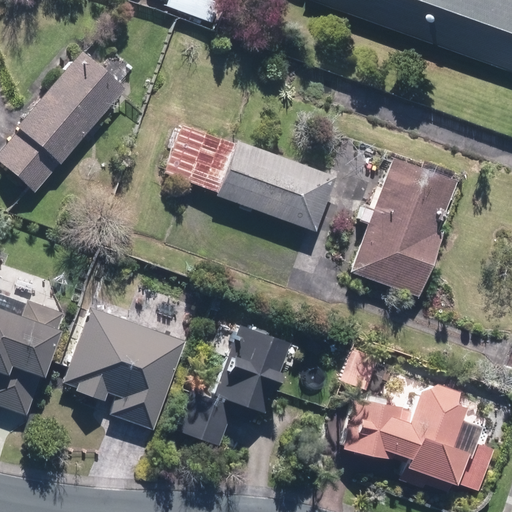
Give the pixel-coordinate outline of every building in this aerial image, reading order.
[(215,1),(213,0),(160,0),(158,9),(206,26),(215,1)] [(511,0),(306,0),(511,77),(511,0)] [(121,81),(77,44),(16,117),(19,120),(0,142),(0,156),(34,185),(121,81)] [(327,169),(181,118),(162,169),(308,221),(327,169)] [(449,172),(391,153),(354,262),(413,281),(449,172)] [(4,306),(0,304),(0,397),(21,406),(60,311),(33,300),(25,306),(4,306)] [(182,334),(94,303),(67,378),(97,389),(98,386),(113,391),(107,407),(151,422),(182,334)] [(285,339),(231,320),(205,393),(198,391),(191,411),(181,408),(175,424),(216,438),(226,410),(233,413),(240,394),(263,402),(285,339)] [(371,350),(353,345),(345,372),(363,377),(371,350)] [(352,387),(336,434),(470,479),(482,444),(469,439),(467,444),(443,436),(460,387),(419,374),(405,415),(392,411),(395,402),(352,387)]
